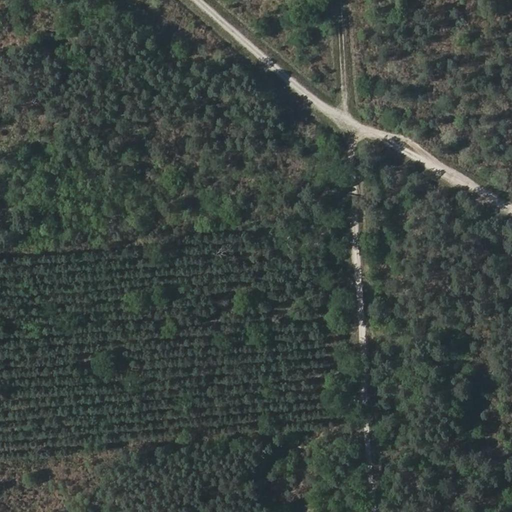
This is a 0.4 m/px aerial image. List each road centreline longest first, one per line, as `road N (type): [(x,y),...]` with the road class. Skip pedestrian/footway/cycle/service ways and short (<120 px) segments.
road 1 (track): [(367,511),(337,0)]
road 2 (track): [(208,0),(401,159),(511,220)]
